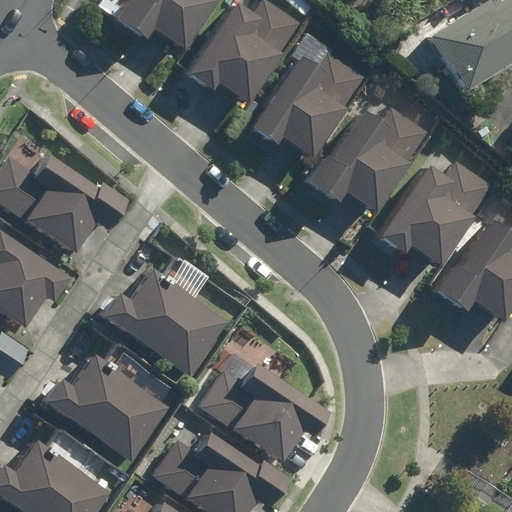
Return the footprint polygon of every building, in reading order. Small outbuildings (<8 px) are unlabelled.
[(117,0),(108,14),(166,51),(199,0),(117,0)] [(228,0),(175,82),(233,119),(287,36),(230,0),(228,0)] [(511,8),(507,0),(500,0),(418,46),(443,92),(511,53),(511,8)] [(235,134),(293,171),(347,88),(289,51),(235,134)] [(301,187),(359,225),(413,142),(355,105),(301,187)] [(30,135),(0,180),(0,195),(81,247),(118,191),(30,135)] [(367,235),(425,273),(479,190),(421,153),(367,235)] [(429,294),(487,331),(511,292),(511,229),(483,211),(429,294)] [(0,226),(0,306),(23,321),(60,265),(0,226)] [(145,258),(109,314),(196,370),(233,314),(145,258)] [(0,332),(0,370),(17,344),(0,332)] [(78,342),(42,399),(129,455),(166,399),(78,342)] [(245,352),(209,409),(296,465),(329,412),(245,352)] [(194,420),(158,476),(213,511),(258,511),(282,476),(194,420)] [(26,428),(0,468),(0,490),(33,511),(96,511),(114,485),(26,428)] [(183,511),(148,489),(133,511),(183,511)]
